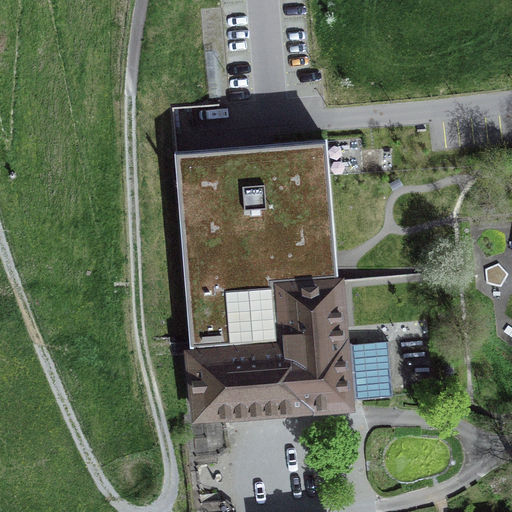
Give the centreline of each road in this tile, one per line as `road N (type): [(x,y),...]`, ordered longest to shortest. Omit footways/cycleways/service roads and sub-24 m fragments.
road 1 (track): [(159,511),(172,476),(143,354),(129,131),(141,0)]
road 2 (track): [(0,234),(83,446),(126,511)]
